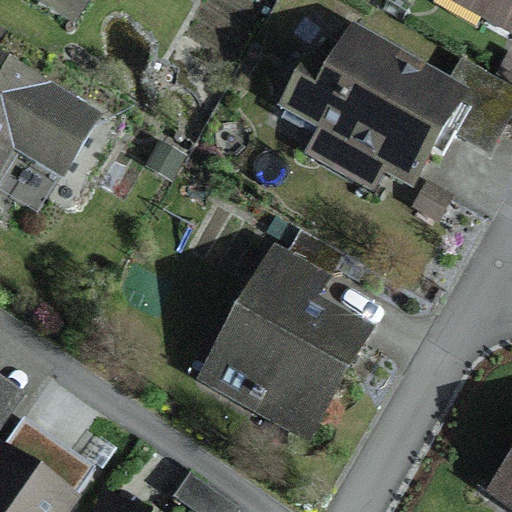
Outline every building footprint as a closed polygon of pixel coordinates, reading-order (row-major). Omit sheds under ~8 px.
[(38,0),(74,21),(86,0),(38,0)] [(511,0),(483,0),(479,9),(511,27),(511,0)] [(454,101),(454,100),(356,44),(329,91),(305,77),(281,119),(320,141),(327,129),(410,178),(438,129),(455,139),(471,110),(454,101)] [(0,70),(0,168),(13,146),(65,177),(95,126),(0,70)] [(245,406),(249,399),(309,434),(362,341),(311,312),(342,259),(304,237),(286,268),(270,258),(251,292),(262,298),(212,387),(245,406)] [(0,446),(32,399),(0,378),(0,446)] [(0,458),(0,511),(66,511),(70,508),(0,458)] [(237,511),(239,510),(190,476),(172,500),(188,511),(237,511)] [(94,511),(129,511),(106,496),(94,511)]
